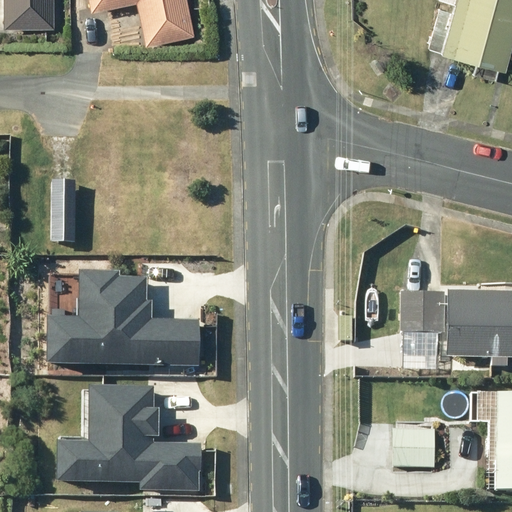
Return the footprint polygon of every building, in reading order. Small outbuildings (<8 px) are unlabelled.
[(0,0),(0,28),(45,30),(46,0),(0,0)] [(80,0),(84,14),(129,4),(139,48),(192,36),(183,0),(80,0)] [(511,0),(454,0),(453,7),(441,4),(428,50),(480,65),(477,76),(495,80),(498,70),(504,72),(511,42),(511,0)] [(34,316),(32,363),(191,370),(193,321),(144,318),(144,304),(138,303),(139,282),(112,280),(113,272),(68,270),(65,317),(34,316)] [(511,288),(399,289),(399,330),(444,330),(445,354),(494,354),(494,358),(505,358),(505,355),(511,354),(511,288)] [(350,315),(337,315),(337,339),(351,339),(350,315)] [(45,441),(44,481),(130,483),(130,490),(192,491),(193,473),(195,473),(196,442),(149,441),(150,408),(145,408),(146,386),(77,384),(75,442),(45,441)] [(487,418),(486,487),(511,487),(511,391),(482,391),(482,418),(487,418)] [(391,427),(390,465),(432,467),(433,428),(391,427)]
